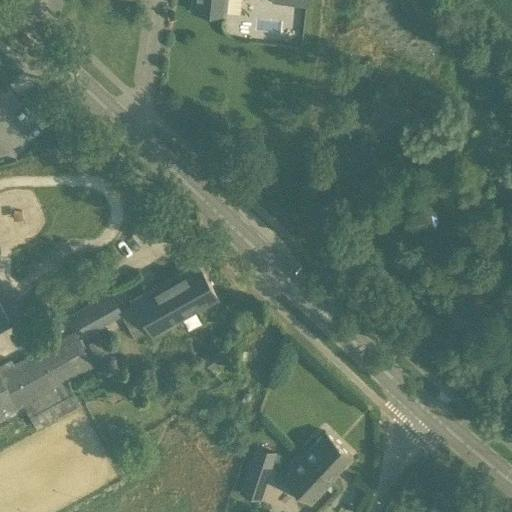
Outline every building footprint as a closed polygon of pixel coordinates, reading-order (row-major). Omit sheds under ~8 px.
[(190,0),(190,8),(224,12),(224,11),(239,13),(240,0),(190,0)] [(150,334),(216,297),(196,260),(129,298),(150,334)] [(110,291),(72,313),(85,336),(123,313),(110,291)] [(0,300),(0,327),(12,321),(0,300)] [(0,413),(21,402),(36,428),(80,404),(65,377),(91,363),(72,330),(13,362),(11,359),(0,365),(0,413)] [(95,356),(107,352),(100,335),(89,340),(95,356)] [(210,370),(224,359),(217,350),(203,361),(210,370)] [(279,472),(311,501),(330,480),(328,478),(350,454),(323,430),(301,453),(299,451),(279,472)] [(255,445),(245,476),(264,483),(274,451),(255,445)]
